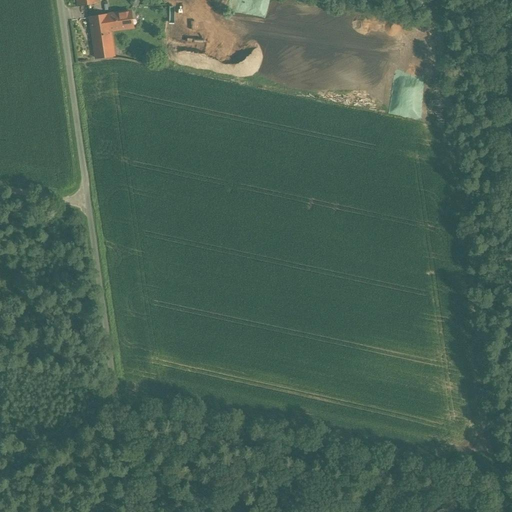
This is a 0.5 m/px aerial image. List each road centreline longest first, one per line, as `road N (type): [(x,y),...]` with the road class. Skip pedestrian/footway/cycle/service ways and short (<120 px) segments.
road 1 (unclassified): [(89,203),(133,511)]
road 2 (unclassified): [(59,0),(89,203)]
